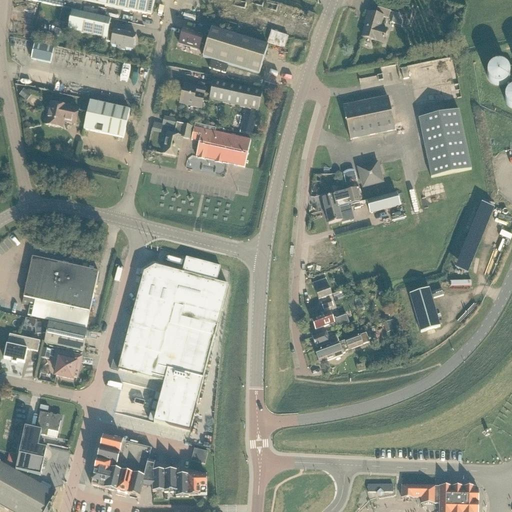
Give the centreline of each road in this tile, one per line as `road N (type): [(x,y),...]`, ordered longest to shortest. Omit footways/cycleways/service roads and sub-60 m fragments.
road 1 (tertiary): [(257,423),(335,415),(432,379),(479,336),(511,275)]
road 2 (unclassified): [(295,375),(305,188),(326,101),(302,88)]
road 3 (unclassified): [(123,222),(160,37)]
road 4 (residential): [(94,401),(140,226)]
road 5 (tertiary): [(262,257),(302,88)]
road 6 (unclassified): [(344,465),(511,469)]
road 7 (tertiary): [(262,257),(257,423)]
road 8 (unclassified): [(30,208),(4,84)]
road 9 (tertiary): [(262,257),(140,226)]
